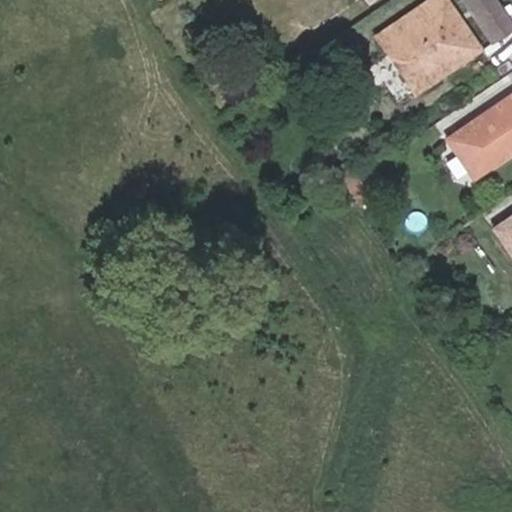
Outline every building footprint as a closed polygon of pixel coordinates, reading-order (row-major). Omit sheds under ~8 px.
[(478,48),(444,0),(427,0),(376,35),(415,91),(478,48)] [(479,0),(461,0),(467,9),(479,0)] [(510,24),(493,0),(479,0),(467,9),(488,39),(510,24)] [(363,78),(336,37),(318,50),(345,90),(363,78)] [(224,77),(211,58),(199,66),(212,86),(224,77)] [(471,177),(511,148),(511,93),(446,138),(471,177)] [(355,176),(344,160),(322,175),(333,191),(355,176)] [(357,208),(374,196),(361,178),(344,189),(357,208)] [(511,260),(511,214),(490,229),(511,260)] [(415,253),(406,241),(393,250),(402,263),(415,253)] [(486,357),(477,343),(462,353),(472,367),(486,357)]
